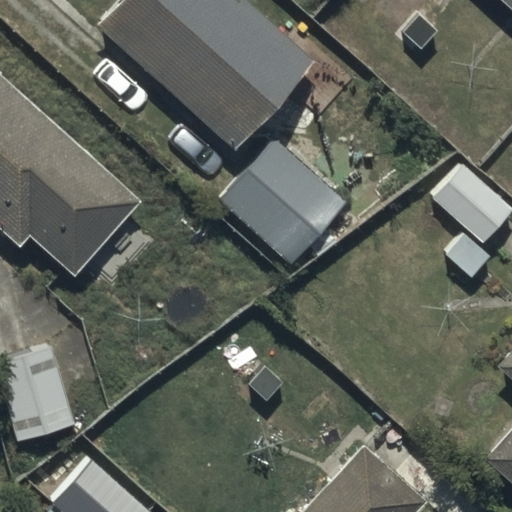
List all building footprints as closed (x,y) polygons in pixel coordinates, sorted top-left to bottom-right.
[(309,61),(242,0),(124,0),(101,26),(231,146),(309,61)] [(511,0),(494,0),(511,16),(511,0)] [(138,192),(0,64),(0,217),(17,234),(29,221),(73,262),(138,192)] [(337,190),(271,127),(214,189),(282,251),(337,190)] [(508,199),(458,152),(426,186),(476,233),(508,199)] [(511,328),(491,352),(511,371),(511,409),(481,444),(511,472),(511,328)] [(50,333),(0,347),(0,375),(14,426),(72,410),(50,333)] [(409,480),(358,431),(285,511),(413,511),(395,496),(409,480)] [(137,511),(149,500),(89,444),(50,490),(75,511),(137,511)]
